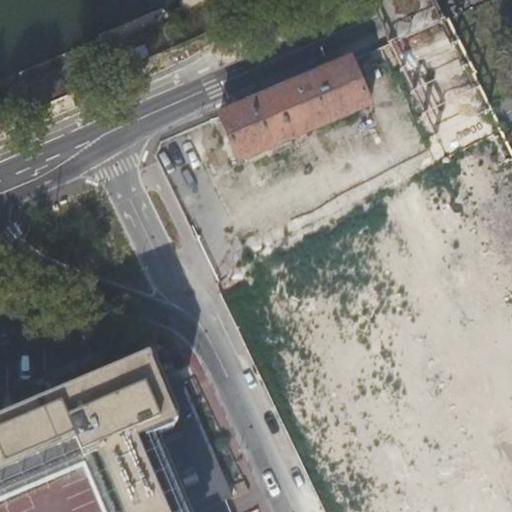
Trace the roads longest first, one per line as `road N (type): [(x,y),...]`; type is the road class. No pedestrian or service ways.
road 1 (primary): [(398,0),(100,130)]
road 2 (residential): [(196,324),(100,130)]
road 3 (residential): [(0,254),(196,324)]
road 4 (residential): [(287,511),(196,324)]
